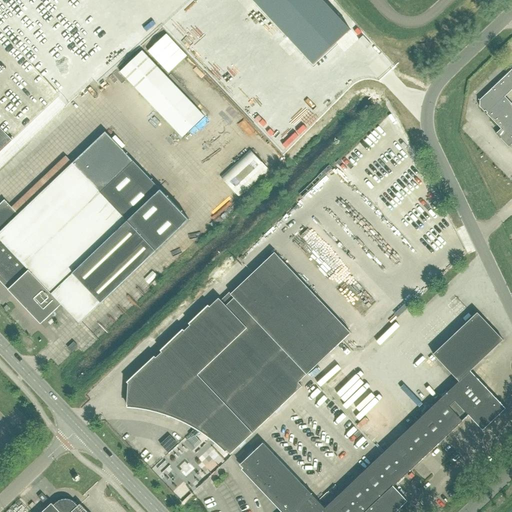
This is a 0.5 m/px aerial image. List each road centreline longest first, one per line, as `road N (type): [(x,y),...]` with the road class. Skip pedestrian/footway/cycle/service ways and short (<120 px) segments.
road 1 (unknown): [(0,190),(70,128),(102,114),(118,118),(194,208),(184,233),(28,374)]
road 2 (unclassified): [(511,304),(430,134),(441,77),(511,12)]
